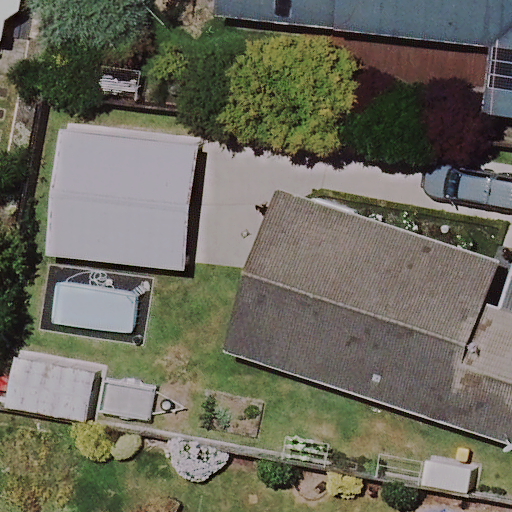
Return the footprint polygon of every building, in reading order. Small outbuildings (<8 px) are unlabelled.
[(0,0),(0,43),(6,44),(29,0),(0,0)] [(511,0),(229,0),(227,18),(498,47),(491,113),(511,114),(511,0)] [(201,142),(62,129),(50,257),(190,270),(201,142)] [(511,441),(511,226),(505,224),(498,248),(281,181),(228,354),(511,441)] [(100,369),(13,355),(4,411),(91,425),(100,369)]
